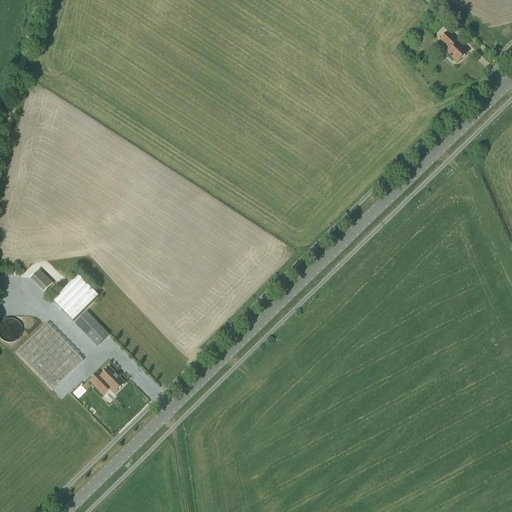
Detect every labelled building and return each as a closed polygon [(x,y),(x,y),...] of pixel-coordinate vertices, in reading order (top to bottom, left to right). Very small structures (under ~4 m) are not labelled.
[(421,51),(432,41),(431,40),(432,38),(430,36),(441,26),(434,20),(417,37),(418,38),(413,43),(421,51)] [(458,64),(467,54),(458,45),(459,44),(447,33),(440,40),(451,51),(447,56),(452,60),(453,59),(458,64)] [(33,277),(47,293),(57,284),(43,268),(33,277)] [(74,322),(100,297),(86,283),(53,301),(74,322)] [(113,290),(107,296),(129,319),(135,313),(113,290)] [(103,299),(98,305),(122,327),(128,321),(103,299)] [(98,347),(109,336),(87,312),(76,324),(98,347)] [(10,318),(8,319),(6,319),(4,320),(2,321),(1,322),(0,323),(0,338),(1,339),(3,341),(4,342),(6,343),(8,343),(10,343),(12,343),(14,342),(16,341),(18,340),(19,339),(21,337),(21,335),(22,333),(22,331),(22,329),(21,327),(21,325),(19,323),(18,321),(16,320),(14,319),(12,319),(10,318)] [(54,390),(84,361),(48,324),(18,353),(54,390)] [(126,384),(110,368),(102,377),(99,374),(90,382),(104,396),(110,390),(115,394),(126,384)]
